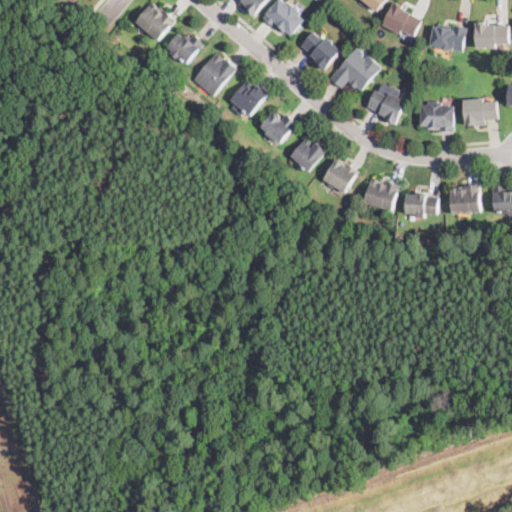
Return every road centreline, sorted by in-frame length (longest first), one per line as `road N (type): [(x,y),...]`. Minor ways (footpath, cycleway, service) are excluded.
road 1 (residential): [(200,0),(375,144),(420,156),(511,151)]
road 2 (tertiary): [(393,511),(511,468)]
